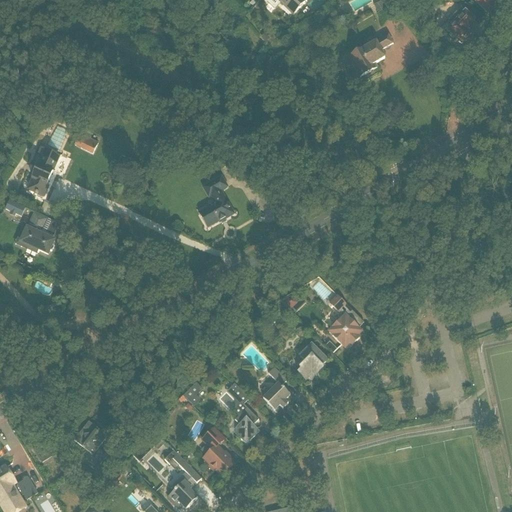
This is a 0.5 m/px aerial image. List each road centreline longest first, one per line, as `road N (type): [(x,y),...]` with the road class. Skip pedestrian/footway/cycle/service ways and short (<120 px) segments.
road 1 (secondary): [(0,412),(402,174)]
road 2 (unclassified): [(402,174),(370,156),(241,142),(186,90),(70,24),(44,0)]
road 3 (residential): [(225,511),(382,355)]
road 4 (residential): [(433,298),(481,128)]
